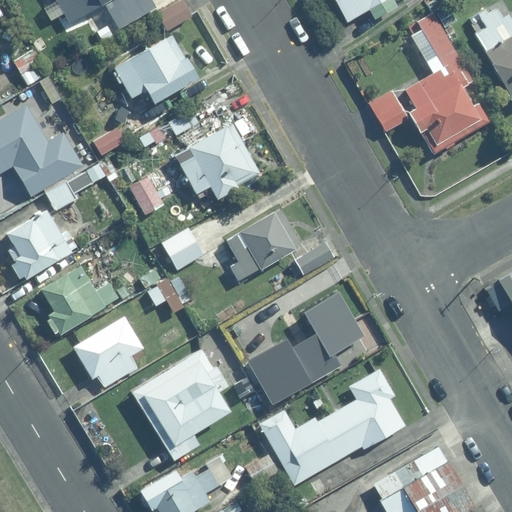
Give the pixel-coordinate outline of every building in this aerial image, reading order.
[(56,0),(68,22),(109,0),(117,0),(121,7),(108,14),(117,31),(156,11),(150,0),(56,0)] [(331,0),(344,22),(368,8),(373,18),(395,6),(391,0),(331,0)] [(475,32),(472,34),(511,104),(511,3),(510,0),(499,0),(476,13),(479,19),(471,24),(475,32)] [(434,10),(430,12),(414,21),(419,30),(410,36),(429,72),(400,88),(410,106),(403,110),(415,133),(418,131),(430,152),(488,121),(477,100),(473,102),(465,87),(473,83),(440,22),(434,10)] [(171,33),(108,67),(126,100),(142,92),(149,105),(196,79),(171,33)] [(33,46),(10,59),(26,87),(48,74),(33,46)] [(390,88),(366,100),(382,131),(405,120),(390,88)] [(0,171),(10,166),(26,197),(82,167),(63,132),(46,142),(26,106),(0,119),(0,171)] [(191,108),(166,122),(174,136),(198,122),(191,108)] [(231,123),(172,154),(194,195),(206,188),(213,200),(259,175),(231,123)] [(116,124),(89,139),(99,158),(127,143),(116,124)] [(103,178),(95,164),(44,193),(55,212),(79,198),(76,193),(103,178)] [(148,175),(140,180),(127,187),(143,215),(164,203),(148,175)] [(47,209),(4,232),(12,246),(6,249),(12,260),(8,263),(20,285),(81,252),(69,230),(61,235),(47,209)] [(271,211),(221,239),(233,260),(223,265),(233,282),(292,248),(271,211)] [(188,227),(160,241),(174,269),(202,254),(188,227)] [(324,239),(293,256),(302,273),(333,256),(324,239)] [(79,264),(38,288),(50,309),(42,313),(54,335),(119,298),(108,280),(93,288),(79,264)] [(283,337),(244,359),(268,403),(307,381),(310,385),(342,366),(332,348),(359,333),(334,288),(299,308),(312,331),(287,345),(283,337)] [(143,348),(124,314),(70,345),(90,380),(96,376),(104,389),(141,368),(133,354),(143,348)] [(199,349),(129,390),(170,460),(198,443),(193,433),(229,412),(219,394),(230,387),(218,365),(211,369),(199,349)] [(391,398),(376,371),(344,388),(352,402),(327,416),(348,454),(358,448),(360,451),(401,427),(386,401),(391,398)] [(348,454),(327,416),(313,424),(310,420),(290,430),(280,412),(254,426),(290,488),(348,454)] [(369,505),(372,511),(452,511),(469,502),(435,444),(370,482),(380,498),(369,505)] [(149,507),(151,511),(191,511),(216,500),(213,494),(233,483),(222,461),(193,475),(187,462),(134,488),(145,509),(149,507)] [(305,505),(301,499),(295,503),(298,509),(305,505)]
